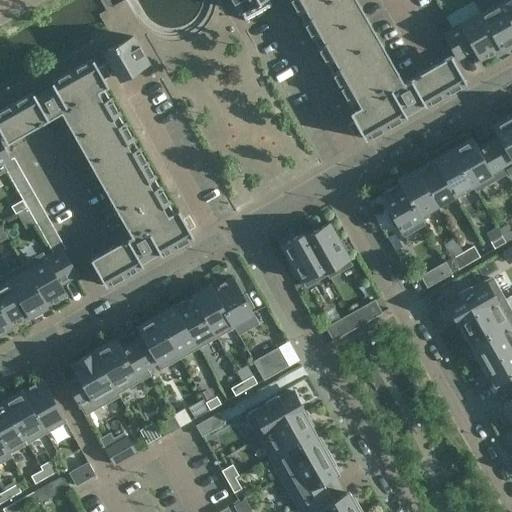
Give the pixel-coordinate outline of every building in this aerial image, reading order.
[(240,11),(242,9),(258,0),(233,0),(234,1),(233,2),(235,2),(240,11)] [(460,84),(459,82),(462,80),(449,58),(446,60),(445,57),(397,84),(349,0),(291,0),(353,109),(349,112),(364,139),(406,115),(404,111),(421,101),(424,105),(460,84)] [(480,13),(500,48),(511,41),(511,28),(496,0),(495,0),(497,4),(480,13)] [(511,0),(496,0),(511,28),(511,0)] [(480,60),(500,48),(480,13),(444,34),(457,58),(474,48),(480,60)] [(139,44),(137,45),(132,36),(105,51),(120,78),(147,63),(142,54),(144,53),(143,52),(142,53),(138,46),(139,45),(139,44)] [(137,147),(131,151),(126,142),(132,138),(123,122),(116,126),(112,117),(118,113),(109,97),(102,101),(97,92),(104,88),(103,87),(108,85),(93,58),(51,82),(53,86),(35,96),(33,92),(0,110),(0,130),(2,135),(13,129),(17,137),(66,109),(136,232),(90,258),(105,285),(142,264),(140,260),(158,250),(160,254),(193,235),(178,209),(173,211),(173,210),(167,214),(161,205),(168,201),(159,185),(152,189),(147,180),(154,176),(137,147)] [(511,172),(511,114),(493,125),(499,136),(489,142),(507,175),(511,172)] [(472,137),(452,149),(476,190),(505,173),(507,176),(507,175),(489,142),(478,148),(472,137)] [(0,172),(5,169),(5,168),(2,163),(11,158),(0,139),(0,172)] [(476,190),(452,149),(434,159),(454,194),(471,184),(475,190),(476,190)] [(11,158),(2,163),(5,168),(14,163),(11,158)] [(436,205),(454,194),(434,159),(416,169),(436,205)] [(5,168),(5,169),(8,173),(16,168),(14,163),(5,168)] [(19,173),(16,168),(8,173),(10,178),(19,173)] [(419,214),(436,205),(416,169),(398,179),(423,224),(424,224),(419,214)] [(19,173),(10,178),(13,183),(22,178),(19,173)] [(25,182),(22,178),(13,183),(16,187),(25,182)] [(398,179),(397,180),(399,183),(380,194),(391,212),(388,214),(401,237),(423,224),(398,179)] [(25,182),(16,187),(18,192),(27,187),(25,182)] [(27,187),(18,192),(21,197),(30,192),(27,187)] [(24,202),(33,197),(30,192),(21,197),(24,202)] [(27,207),(35,202),(33,197),(24,202),(27,207)] [(26,207),(22,200),(11,206),(15,214),(26,207)] [(29,211),(38,206),(35,202),(27,207),(28,209),(29,211)] [(29,211),(32,216),(41,211),(38,206),(29,211)] [(28,209),(17,215),(25,229),(36,223),(35,222),(35,221),(32,216),(29,211),(28,209)] [(35,221),(44,216),(41,211),(32,216),(35,221)] [(37,226),(46,221),(44,216),(35,221),(35,222),(37,226)] [(40,231),(49,226),(46,221),(37,226),(40,231)] [(329,276),(351,264),(345,254),(348,252),(341,239),(338,241),(328,223),(306,234),(305,232),(304,232),(329,276)] [(511,233),(506,223),(497,228),(501,234),(505,242),(511,237),(511,233)] [(40,231),(43,235),(52,230),(49,226),(40,231)] [(45,240),(54,235),(52,230),(43,235),(45,240)] [(329,276),(304,232),(282,244),(293,263),(290,265),(297,277),(300,275),(306,285),(326,274),(328,277),(329,276)] [(490,240),(494,248),(505,242),(501,234),(490,240)] [(48,245),(57,240),(54,235),(45,240),(48,245)] [(60,245),(57,240),(48,245),(51,250),(60,245)] [(62,250),(60,245),(51,250),(54,255),(62,250)] [(462,251),(469,263),(479,256),(473,245),(462,251)] [(504,250),(503,250),(509,262),(511,261),(511,260),(511,245),(504,250)] [(23,264),(46,305),(66,294),(59,283),(76,274),(62,250),(54,255),(46,259),(42,253),(23,264)] [(452,258),(458,269),(469,263),(462,251),(452,258)] [(421,275),(427,286),(451,273),(445,261),(421,275)] [(28,316),(46,305),(23,264),(5,274),(28,316)] [(0,276),(0,309),(10,326),(28,316),(5,274),(0,276)] [(211,285),(210,285),(234,326),(235,326),(233,323),(252,312),(249,308),(252,306),(245,294),(242,295),(232,277),(213,288),(211,285)] [(458,292),(460,296),(446,304),(458,325),(504,299),(492,278),(471,289),(469,286),(458,292)] [(234,326),(210,285),(192,295),(216,337),(234,326)] [(198,347),(216,337),(192,295),(174,306),(198,347)] [(511,312),(504,299),(458,325),(465,338),(468,337),(471,343),(511,319),(511,312)] [(357,326),(381,313),(373,300),(350,313),(357,326)] [(180,357),(198,347),(174,306),(156,316),(180,357)] [(0,331),(10,326),(0,309),(0,331)] [(357,326),(350,313),(326,327),(333,339),(357,326)] [(160,369),(180,357),(156,316),(136,327),(143,338),(132,344),(149,375),(150,374),(147,368),(156,362),(160,369)] [(511,319),(471,343),(475,349),(472,351),(480,364),(511,346),(511,319)] [(115,339),(93,351),(118,395),(119,395),(118,392),(149,375),(132,344),(121,350),(115,339)] [(511,346),(480,364),(488,378),(490,377),(494,384),(511,374),(511,376),(511,346)] [(253,361),(263,379),(287,365),(277,348),(253,361)] [(118,395),(93,351),(72,364),(78,375),(67,381),(85,414),(118,395)] [(241,381),(246,389),(257,383),(252,375),(241,381)] [(42,379),(22,391),(45,432),(65,421),(42,379)] [(246,389),(241,381),(230,387),(235,395),(246,389)] [(247,416),(258,437),(305,411),(293,390),(279,398),(277,395),(265,402),(267,405),(247,416)] [(22,391),(3,401),(27,443),(45,432),(22,391)] [(209,409),(220,403),(216,396),(205,402),(209,409)] [(3,401),(0,402),(0,437),(11,456),(11,455),(10,452),(27,443),(3,401)] [(184,409),(172,415),(179,427),(191,420),(184,409)] [(305,411),(258,437),(270,457),(313,432),(310,426),(312,425),(305,411)] [(217,413),(196,425),(202,435),(223,424),(224,423),(218,412),(216,412),(217,413)] [(172,415),(164,420),(170,432),(179,427),(172,415)] [(151,443),(165,435),(157,422),(143,430),(151,443)] [(313,432),(270,457),(281,477),(327,451),(319,437),(317,439),(313,432)] [(127,436),(105,448),(113,464),(135,451),(127,436)] [(0,461),(11,456),(0,437),(0,461)] [(298,507),(325,492),(320,482),(336,473),(332,466),(335,465),(327,451),(281,477),(298,507)] [(40,465),(42,469),(46,477),(57,470),(51,459),(40,465)] [(238,475),(232,464),(221,470),(227,481),(238,475)] [(69,474),(76,485),(87,479),(81,468),(69,474)] [(46,477),(42,469),(31,475),(35,483),(46,477)] [(227,481),(234,492),(245,486),(238,475),(227,481)] [(10,497),(20,491),(16,483),(5,490),(10,497)] [(51,496),(44,485),(33,491),(39,502),(51,496)] [(0,502),(10,497),(5,490),(0,492),(0,502)] [(325,492),(298,507),(300,511),(360,511),(361,511),(354,498),(351,499),(347,492),(331,501),(325,492)] [(13,502),(18,510),(29,503),(25,496),(13,502)] [(19,511),(18,510),(13,502),(2,508),(4,511),(19,511)] [(250,511),(245,502),(233,509),(235,511),(250,511)]
